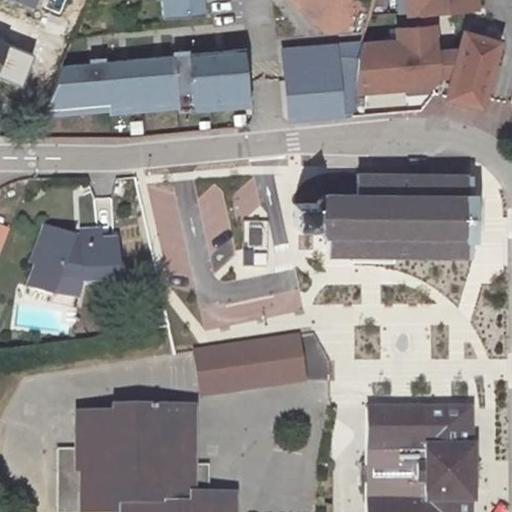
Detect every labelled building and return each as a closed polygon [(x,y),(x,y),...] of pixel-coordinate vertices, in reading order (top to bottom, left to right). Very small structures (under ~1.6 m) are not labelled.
[(160,0),(162,18),(204,15),(202,0),(160,0)] [(475,0),(406,0),(408,14),(477,9),(475,0)] [(359,58),(355,92),(431,86),(438,78),(434,26),(397,29),(398,41),(362,44),(359,58)] [(464,29),(460,42),(446,98),(480,105),(496,37),(464,29)] [(318,120),(351,117),(359,54),(337,55),(336,48),(300,51),(300,47),(285,48),(292,123),(318,120)] [(89,63),(61,65),(42,113),(77,109),(77,106),(107,103),(108,108),(175,101),(175,105),(251,98),(246,48),(187,54),(188,62),(180,63),(179,48),(171,49),(172,55),(104,62),(103,57),(95,58),(98,76),(90,77),(89,63)] [(327,253),(331,253),(470,256),(470,236),(474,236),(474,228),(470,228),(471,201),(474,201),(474,192),(471,192),(470,175),(360,173),(359,191),(331,191),(323,194),(314,201),(293,200),(293,223),(313,223),(317,228),(322,231),(327,232),(327,253)] [(73,241),(43,228),(26,264),(33,266),(25,284),(49,294),(50,291),(58,273),(62,277),(66,280),(70,281),(75,281),(81,279),(81,283),(115,279),(110,240),(98,242),(97,229),(79,231),(80,240),(81,244),(71,245),(73,241)] [(58,273),(50,291),(74,301),(81,283),(81,279),(75,281),(70,281),(66,280),(62,277),(58,273)] [(299,331),(194,349),(202,398),(307,380),(299,331)] [(118,413),(81,414),(81,472),(86,472),(85,511),(236,511),(236,495),(211,495),(194,495),(194,466),(194,407),(117,407),(118,413)] [(368,511),(469,511),(470,503),(473,503),(473,447),(470,447),(470,409),(368,408),(369,466),(360,466),(359,472),(360,484),(368,484),(368,511)] [(81,414),(60,414),(61,511),(85,511),(86,472),(81,472),(81,414)] [(212,466),(194,466),(194,495),(211,495),(212,466)]
